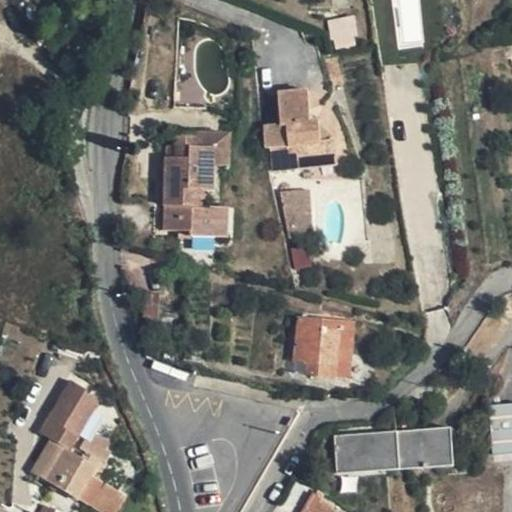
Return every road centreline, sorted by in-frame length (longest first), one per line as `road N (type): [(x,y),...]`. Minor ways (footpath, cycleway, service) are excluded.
road 1 (unclassified): [(179,511),(121,344),(107,265),(103,136),(128,0)]
road 2 (residential): [(253,511),(312,424),(398,391),(449,349),(487,295),(511,279)]
